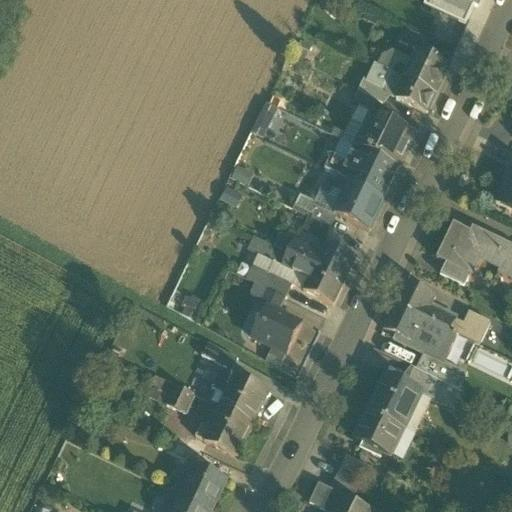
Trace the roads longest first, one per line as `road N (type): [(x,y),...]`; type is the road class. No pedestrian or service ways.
road 1 (residential): [(270,511),(511,19)]
road 2 (track): [(0,231),(220,343),(323,406)]
